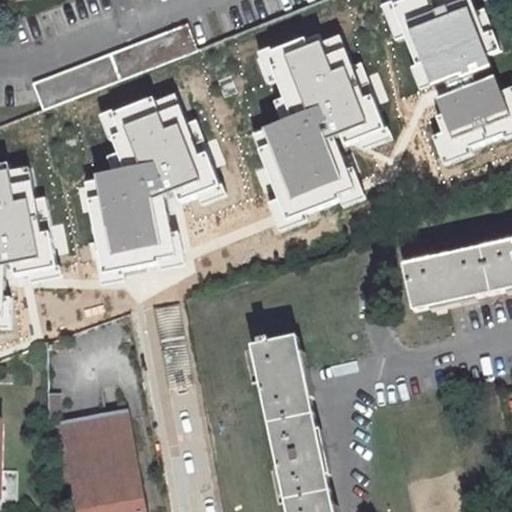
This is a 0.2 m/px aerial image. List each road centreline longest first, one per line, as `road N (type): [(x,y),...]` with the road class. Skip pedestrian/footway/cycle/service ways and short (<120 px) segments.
road 1 (unclassified): [(205,0),(0,74)]
road 2 (residential): [(152,298),(193,511)]
